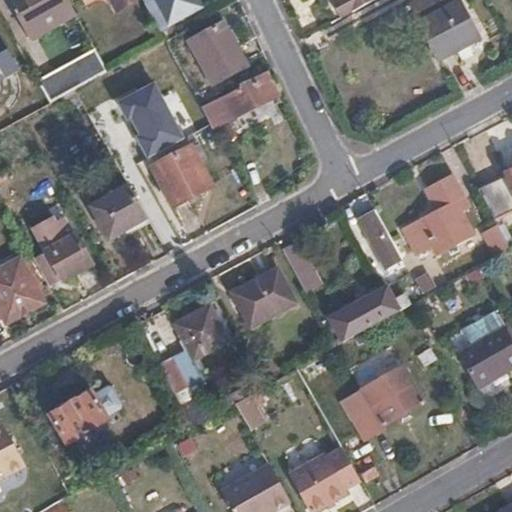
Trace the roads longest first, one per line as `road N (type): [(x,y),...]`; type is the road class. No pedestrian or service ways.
road 1 (residential): [(337,179),(0,364)]
road 2 (residential): [(257,0),(337,179)]
road 3 (residential): [(511,89),(337,179)]
road 4 (residential): [(511,449),(403,511)]
